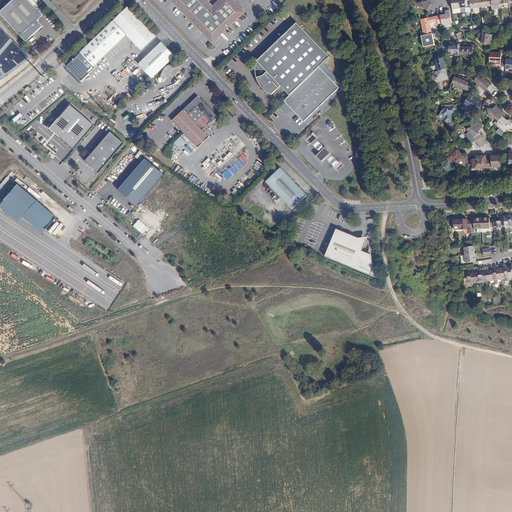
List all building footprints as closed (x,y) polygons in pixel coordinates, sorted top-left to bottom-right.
[(28,0),(12,0),(0,11),(0,13),(26,42),(40,29),(40,23),(38,20),(43,15),(28,0)] [(170,0),(211,42),(243,12),(231,0),(219,0),(212,7),(205,0),(170,0)] [(418,0),(416,3),(427,10),(431,4),(429,3),(427,2),(426,1),(426,0),(418,0)] [(460,8),(459,0),(451,0),(453,10),(457,10),(457,8),(460,8)] [(469,0),(470,4),(470,8),(481,7),(479,0),(469,0)] [(479,0),(481,7),(489,6),(490,10),(492,9),(491,0),(479,0)] [(491,0),(492,9),(501,8),(500,4),(499,0),(491,0)] [(126,35),(141,50),(155,36),(128,7),(80,53),(93,66),(126,35)] [(444,14),(440,15),(442,23),(442,24),(452,22),(449,10),(448,10),(445,10),(446,14),(446,15),(445,15),(444,14)] [(435,16),(420,19),(424,35),(432,33),(430,23),(437,21),(438,24),(442,23),(440,15),(435,16)] [(320,67),(331,57),(298,23),(258,60),(257,63),(257,67),(258,71),(259,76),(260,80),(263,85),(265,88),(267,90),(273,94),(282,86),(290,95),(320,67)] [(0,82),(32,59),(13,40),(0,25),(0,82)] [(491,44),(492,35),(479,32),(478,37),(482,38),(481,42),(491,44)] [(424,35),(421,36),(423,47),(435,44),(433,33),(432,33),(424,35)] [(459,43),(459,40),(451,42),(450,46),(449,46),(449,52),(453,52),(453,56),(460,57),(460,55),(473,55),(473,47),(470,47),(470,44),(467,44),(467,42),(464,42),(464,44),(459,43)] [(175,57),(161,42),(137,65),(151,79),(161,70),(175,57)] [(490,55),(489,60),(489,66),(494,66),(494,64),(496,64),(496,66),(501,67),(502,53),(490,52),(490,55)] [(95,68),(93,66),(80,53),(66,66),(81,82),(95,68)] [(439,54),(435,59),(438,70),(436,71),(435,73),(433,74),(433,75),(432,76),(433,79),(437,82),(439,89),(443,88),(442,81),(449,79),(444,58),(439,54)] [(511,68),(511,59),(502,59),(502,66),(505,67),(505,68),(511,68)] [(170,69),(176,67),(173,64),(167,66),(164,68),(161,77),(162,77),(165,75),(168,70),(170,69)] [(176,67),(170,69),(168,70),(165,75),(162,77),(164,79),(176,67)] [(340,88),(320,67),(290,95),(284,101),(304,122),(340,88)] [(485,91),(490,84),(485,79),(486,78),(484,76),(483,77),(480,75),(477,76),(475,78),(475,79),(474,82),(477,84),(476,86),(478,87),(479,86),(485,91)] [(463,80),(455,77),(451,86),(455,87),(456,86),(468,91),(472,81),(464,78),(463,80)] [(473,112),(477,111),(482,101),(477,99),(475,100),(474,99),(473,97),(472,96),(468,97),(466,100),(464,100),(463,102),(465,108),(470,107),(470,109),(472,108),(473,112)] [(200,98),(198,100),(196,98),(172,120),(198,148),(209,137),(202,130),(205,127),(207,130),(210,127),(208,124),(210,122),(211,123),(217,116),(200,98)] [(72,105),(52,128),(76,149),(96,125),(72,105)] [(452,105),(443,105),(443,111),(442,112),(443,113),(443,114),(445,116),(444,118),(446,120),(446,121),(447,121),(448,122),(449,120),(451,120),(451,119),(451,118),(450,116),(454,112),(455,112),(455,111),(456,110),(452,106),(452,105)] [(501,115),(504,112),(496,105),(493,108),(488,108),(488,115),(491,118),(493,116),(498,121),(496,124),(500,128),(497,131),(501,136),(505,132),(507,129),(511,128),(511,123),(511,120),(507,120),(503,116),(501,115)] [(480,122),(467,129),(469,132),(470,132),(475,141),(479,147),(486,143),(479,131),(482,126),(480,122)] [(475,141),(470,132),(469,132),(466,134),(471,143),(475,141)] [(87,162),(101,174),(126,145),(112,133),(87,162)] [(187,141),(183,136),(173,146),(177,150),(187,141)] [(318,150),(323,145),(315,136),(310,141),(318,150)] [(329,151),(323,145),(318,150),(314,154),(320,160),(324,156),(329,151)] [(465,165),(465,156),(464,155),(461,155),(454,147),(448,153),(450,155),(450,160),(455,165),(465,165)] [(339,162),(329,151),(324,156),(334,167),(339,162)] [(487,168),(486,159),(486,155),(479,156),(479,158),(472,159),(472,163),(474,163),(474,168),(487,168)] [(487,168),(492,168),(492,167),(501,166),(500,155),(491,156),(491,159),(486,159),(487,168)] [(121,191),(138,206),(166,176),(147,160),(121,191)] [(292,209),(307,195),(280,168),(266,182),(292,209)] [(24,216),(42,233),(57,219),(18,184),(0,204),(0,205),(19,223),(24,216)] [(502,228),(505,228),(504,216),(492,217),(493,219),(494,226),(494,229),(498,229),(498,230),(502,230),(502,228)] [(490,227),(494,226),(493,219),(489,219),(489,217),(481,218),(482,229),(486,229),(490,228),(490,227)] [(454,230),(467,229),(468,234),(471,234),(471,228),(470,220),(467,220),(467,219),(466,219),(459,219),(459,218),(453,218),(454,230)] [(474,229),(482,229),(481,218),(473,218),(473,220),(470,220),(471,228),(474,228),(474,229)] [(81,227),(73,239),(75,240),(83,229),(81,227)] [(332,254),(329,261),(383,286),(379,266),(377,264),(377,262),(368,258),(372,248),(340,233),(333,250),(332,254)] [(465,255),(475,254),(474,246),(464,248),(465,255)] [(476,262),(475,254),(465,255),(466,263),(476,262)] [(499,268),(501,281),(505,281),(505,279),(509,279),(509,280),(511,279),(511,276),(511,274),(511,266),(499,268)] [(490,280),(490,283),(494,282),(494,281),(498,280),(498,282),(501,281),(499,268),(488,269),(489,272),(490,280)] [(474,271),(475,283),(478,283),(479,284),(483,284),(485,282),(487,282),(487,281),(490,280),(489,272),(485,273),(485,270),(474,271)] [(473,283),(475,283),(474,271),(463,273),(464,284),(467,284),(468,286),(472,286),(473,283)]
